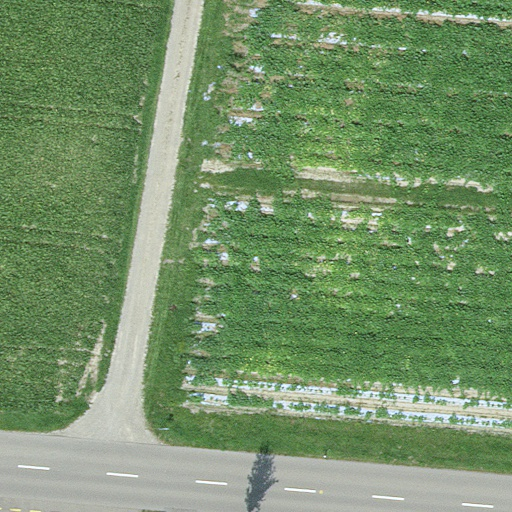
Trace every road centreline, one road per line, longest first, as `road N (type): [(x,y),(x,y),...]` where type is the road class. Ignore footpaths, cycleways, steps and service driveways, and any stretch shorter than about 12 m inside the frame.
road 1 (primary): [(0,464),(511,511)]
road 2 (track): [(116,473),(193,0)]
